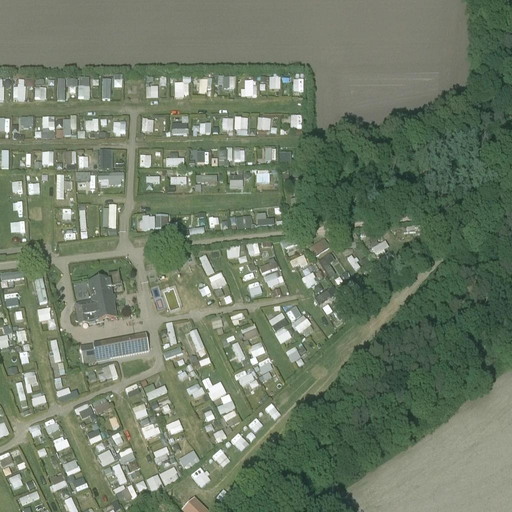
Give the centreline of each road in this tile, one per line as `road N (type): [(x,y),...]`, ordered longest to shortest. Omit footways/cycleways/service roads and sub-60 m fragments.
road 1 (track): [(511,182),(443,279),(239,511)]
road 2 (track): [(303,232),(492,211)]
